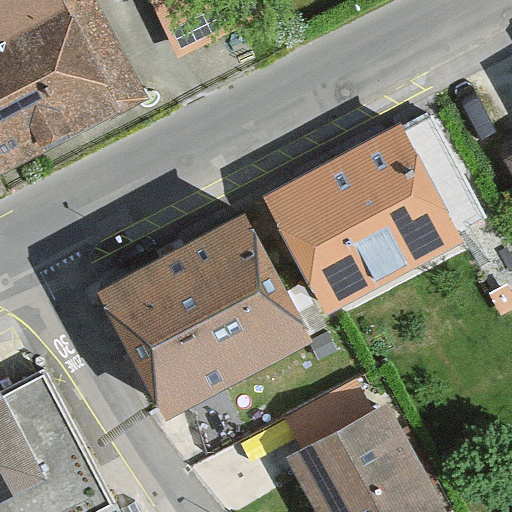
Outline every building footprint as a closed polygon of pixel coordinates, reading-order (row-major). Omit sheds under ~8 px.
[(0,0),(0,176),(150,94),(98,0),(0,0)] [(226,0),(161,0),(178,36),(232,12),(226,0)] [(403,117),(266,188),(328,307),(464,236),(403,117)] [(243,200),(98,276),(168,409),(313,333),(243,200)] [(0,511),(106,511),(114,508),(46,373),(6,393),(1,382),(0,382),(0,511)] [(391,395),(289,449),(322,511),(444,511),(451,508),(391,395)]
